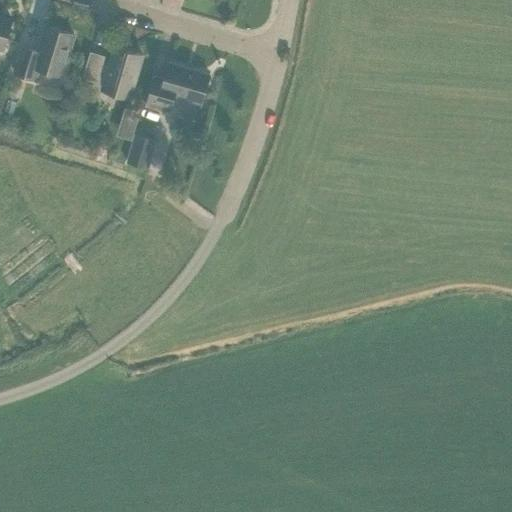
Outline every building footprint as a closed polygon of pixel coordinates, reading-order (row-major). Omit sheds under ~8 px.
[(0,47),(3,49),(12,20),(0,16),(0,47)] [(69,60),(66,59),(73,34),(46,26),(39,51),(22,46),(14,73),(36,79),(39,68),(64,76),(69,60)] [(102,90),(129,98),(142,54),(115,46),(109,66),(102,64),(105,56),(90,52),(83,77),(104,83),(102,90)] [(161,110),(169,113),(174,96),(201,104),(210,74),(169,62),(164,78),(155,75),(146,106),(161,111),(161,110)] [(125,115),(121,128),(133,131),(136,118),(125,115)] [(125,161),(147,168),(156,140),(133,133),(125,161)]
